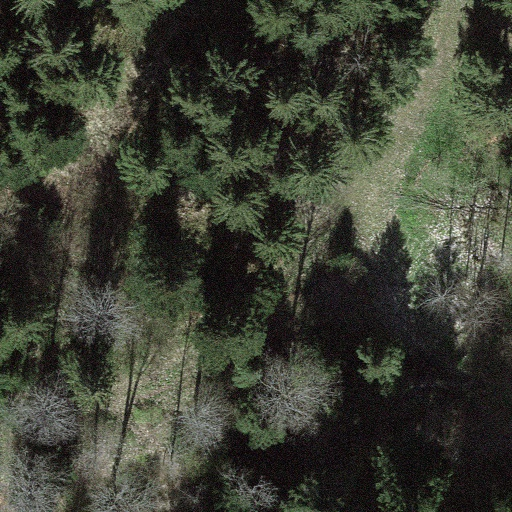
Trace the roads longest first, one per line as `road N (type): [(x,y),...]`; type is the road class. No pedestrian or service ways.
road 1 (track): [(460,0),(379,166),(259,312),(196,361),(109,398),(22,420),(0,436)]
road 2 (track): [(511,424),(449,388),(412,338),(390,272),(379,166)]
